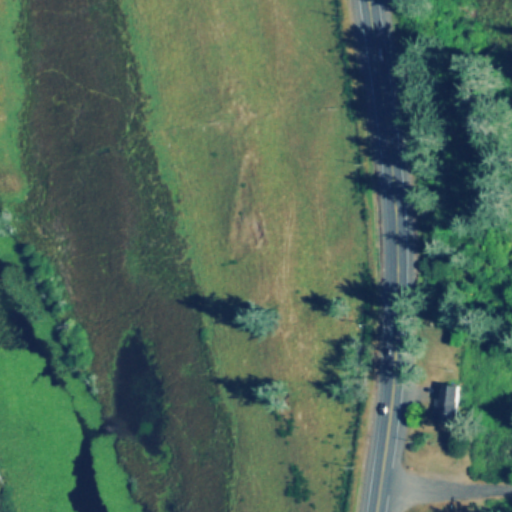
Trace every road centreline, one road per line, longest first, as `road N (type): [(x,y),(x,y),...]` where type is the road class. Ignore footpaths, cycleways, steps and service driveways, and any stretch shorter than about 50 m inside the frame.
road 1 (trunk): [(373,511),(396,295),(366,0)]
road 2 (residential): [(511,491),(377,489)]
